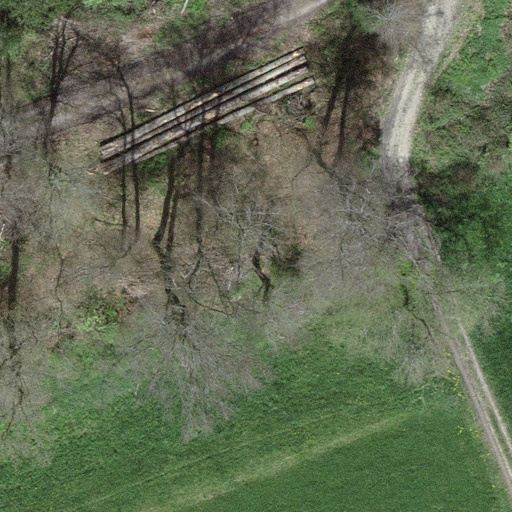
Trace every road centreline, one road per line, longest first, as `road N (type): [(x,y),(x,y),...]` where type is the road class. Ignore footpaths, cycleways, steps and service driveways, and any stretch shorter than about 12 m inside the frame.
road 1 (track): [(0,127),(306,0)]
road 2 (track): [(418,255),(398,162),(407,109),(446,0)]
road 3 (track): [(418,255),(511,477)]
